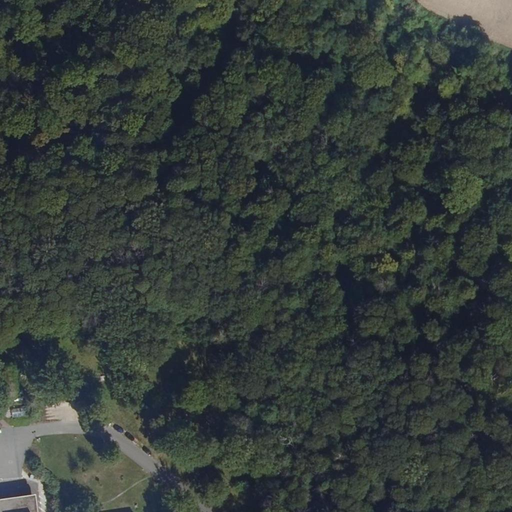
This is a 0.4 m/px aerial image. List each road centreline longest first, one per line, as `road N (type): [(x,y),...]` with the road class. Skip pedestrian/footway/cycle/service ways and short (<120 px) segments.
road 1 (track): [(0,156),(140,225),(277,260),(331,488),(327,511)]
road 2 (track): [(309,114),(304,89),(273,66),(179,23),(41,0)]
road 3 (track): [(282,289),(511,404)]
road 4 (track): [(277,260),(254,221),(247,171),(273,129),(309,114)]
